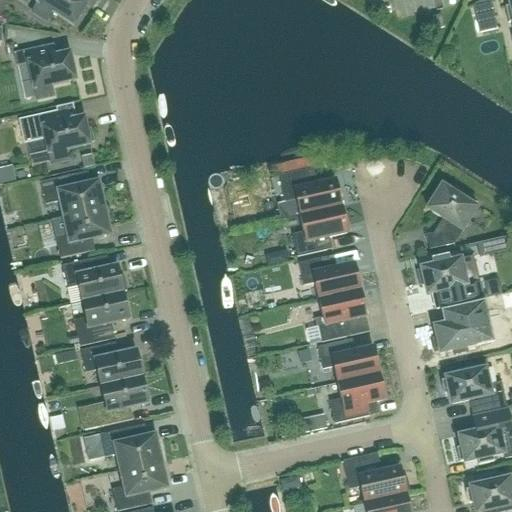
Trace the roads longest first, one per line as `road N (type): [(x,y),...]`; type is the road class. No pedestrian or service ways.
road 1 (residential): [(208,475),(116,64),(118,32),(137,0)]
road 2 (residential): [(424,428),(370,172)]
road 3 (residential): [(208,475),(424,428)]
